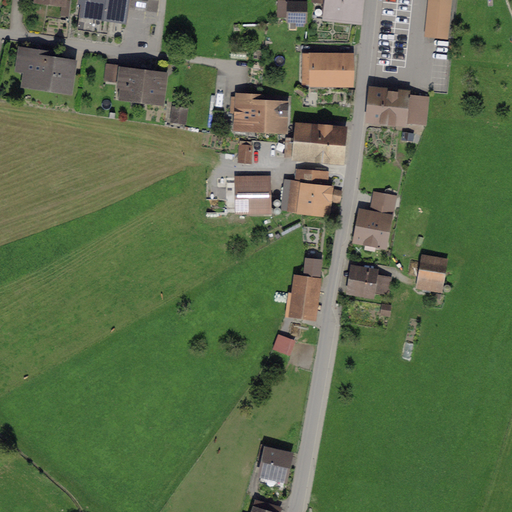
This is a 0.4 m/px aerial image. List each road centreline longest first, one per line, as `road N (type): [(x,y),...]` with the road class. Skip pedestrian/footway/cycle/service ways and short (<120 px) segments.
road 1 (residential): [(294,511),(330,313),(367,0)]
road 2 (residential): [(0,33),(235,67)]
road 3 (unknown): [(360,64),(412,70),(416,0)]
